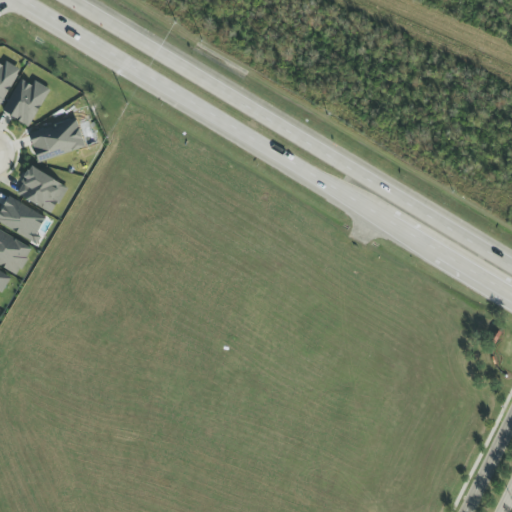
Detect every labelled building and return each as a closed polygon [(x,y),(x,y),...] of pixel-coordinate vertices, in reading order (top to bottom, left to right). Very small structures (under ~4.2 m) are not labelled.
[(5,62),(2,66),(0,64),(0,106),(20,69),(5,62)] [(49,90),(34,81),(31,86),(21,80),(2,112),(28,127),(49,90)] [(84,147),(74,118),(28,134),(38,163),(84,147)] [(15,193),(51,214),(67,188),(31,167),(15,193)] [(0,211),(0,225),(37,243),(40,238),(36,236),(45,216),(6,198),(0,211)] [(0,265),(18,275),(32,248),(0,232),(0,265)] [(0,293),(1,294),(10,278),(0,271),(0,293)]
